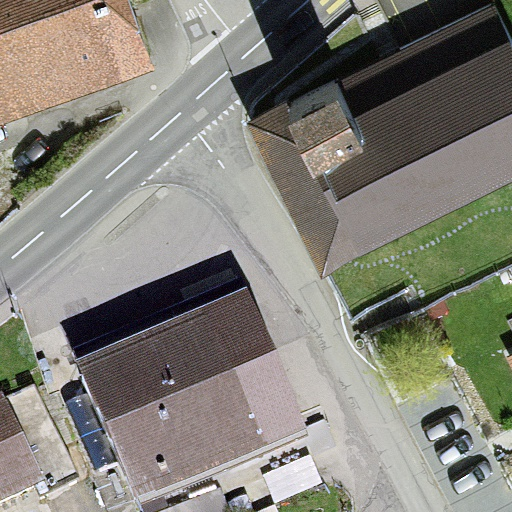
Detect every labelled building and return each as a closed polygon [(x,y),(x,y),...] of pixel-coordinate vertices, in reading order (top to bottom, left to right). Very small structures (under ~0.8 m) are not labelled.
[(0,0),(0,102),(147,49),(128,0),(0,0)] [(511,40),(493,2),(399,47),(405,60),(343,90),(337,77),(288,101),(359,243),(511,168),(511,40)] [(173,511),(218,493),(219,494),(308,456),(246,313),(232,319),(231,317),(171,343),(81,381),(87,397),(63,407),(105,511),(173,511)] [(40,500),(76,483),(32,391),(0,405),(0,502),(34,487),(40,500)] [(173,511),(226,511),(219,494),(218,493),(173,511)]
